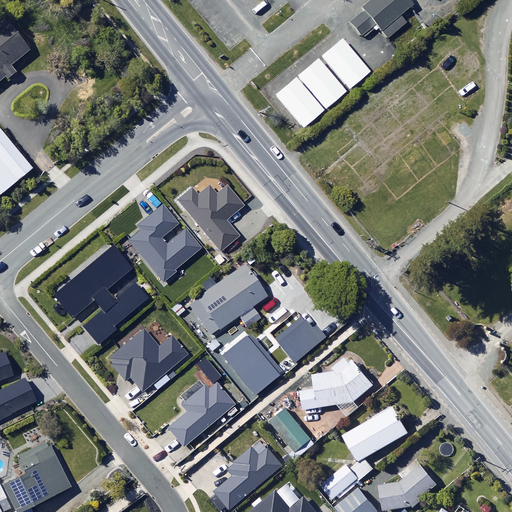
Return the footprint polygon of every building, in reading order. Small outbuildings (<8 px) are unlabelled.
[(413,4),(409,0),(369,0),(361,7),(364,10),(350,21),(364,38),(379,26),(387,37),(406,22),(400,15),(413,4)] [(31,49),(5,16),(0,20),(0,81),(6,76),(8,79),(17,71),(12,65),(31,49)] [(371,72),(342,38),(321,56),(350,90),(371,72)] [(477,67),(468,56),(454,67),(463,78),(477,67)] [(347,90),(319,58),(298,76),(326,108),(347,90)] [(324,110),(296,77),(276,94),(304,127),(324,110)] [(422,125),(393,93),(360,121),(367,128),(358,136),(381,161),(422,125)] [(0,194),(32,168),(0,128),(0,194)] [(215,197),(208,188),(196,198),(190,190),(177,201),(220,253),(237,238),(224,223),(242,208),(225,188),(215,197)] [(176,226),(161,207),(136,227),(139,231),(126,241),(161,284),(175,273),(173,272),(199,250),(183,232),(165,247),(159,240),(176,226)] [(80,329),(96,347),(115,331),(113,329),(147,301),(134,285),(113,302),(105,292),(129,271),(111,248),(52,298),(71,320),(93,302),(101,312),(80,329)] [(187,305),(209,336),(238,317),(246,328),(259,319),(251,308),(267,297),(246,266),(187,305)] [(302,315),(274,338),(294,363),(326,337),(317,326),(313,329),(302,315)] [(155,337),(150,341),(142,331),(107,361),(125,383),(130,379),(142,394),(186,357),(170,338),(161,345),(155,337)] [(283,372),(250,332),(223,355),(256,394),(283,372)] [(0,419),(34,404),(24,381),(0,390),(0,382),(12,377),(2,353),(0,353),(0,419)] [(374,386),(346,358),(333,368),(335,371),(332,373),(313,377),(315,387),(300,390),(304,411),(353,403),(374,386)] [(233,406),(215,385),(207,391),(203,387),(180,406),(186,413),(167,429),(183,448),(233,406)] [(343,437),(358,463),(408,434),(393,408),(343,437)] [(314,446),(286,411),(271,422),(299,458),(314,446)] [(1,486),(12,511),(18,511),(68,489),(46,443),(15,457),(23,476),(1,486)] [(251,448),(234,462),(236,464),(229,470),(234,477),(215,492),(230,510),(282,467),(269,451),(260,458),(251,448)] [(378,511),(379,511),(415,507),(439,484),(414,460),(400,473),(405,478),(403,480),(368,484),(365,480),(337,505),(342,511),(378,511)] [(339,499),(371,471),(362,461),(351,471),(346,466),(322,487),(334,501),(338,498),(339,499)] [(291,510),(276,492),(252,511),(314,511),(304,499),(291,510)]
